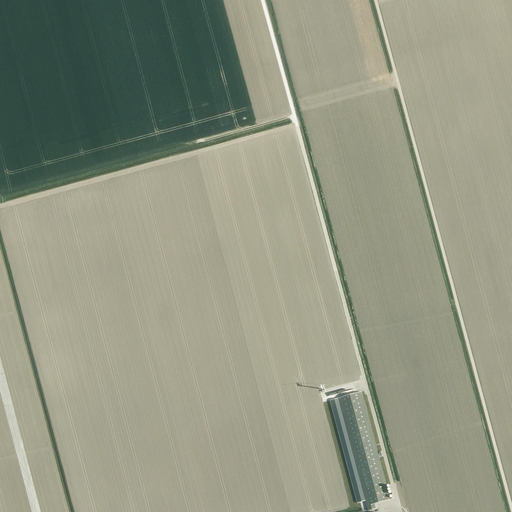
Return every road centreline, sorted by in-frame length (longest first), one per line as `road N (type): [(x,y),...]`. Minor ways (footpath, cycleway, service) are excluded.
road 1 (track): [(511,511),(375,0)]
road 2 (track): [(335,270),(294,118),(204,142)]
